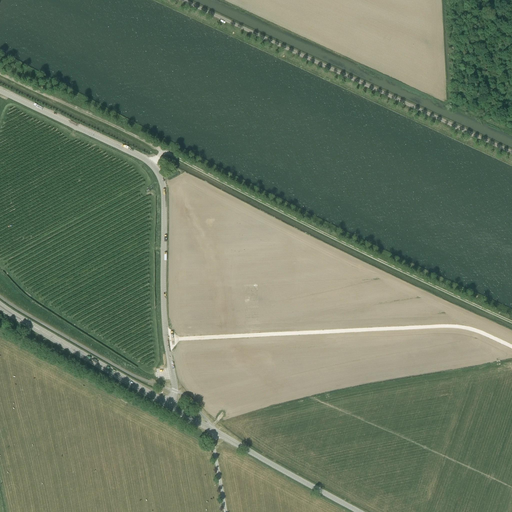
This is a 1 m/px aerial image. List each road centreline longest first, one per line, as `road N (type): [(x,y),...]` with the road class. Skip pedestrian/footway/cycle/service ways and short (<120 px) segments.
road 1 (track): [(511,323),(163,151)]
road 2 (unclassified): [(511,152),(182,0)]
road 3 (tertiary): [(168,404),(174,384),(163,313),(164,198),(151,163)]
road 4 (tertiary): [(362,511),(168,404)]
road 5 (tertiary): [(168,404),(0,305)]
road 6 (track): [(163,151),(0,74)]
road 7 (tertiary): [(0,91),(151,163)]
